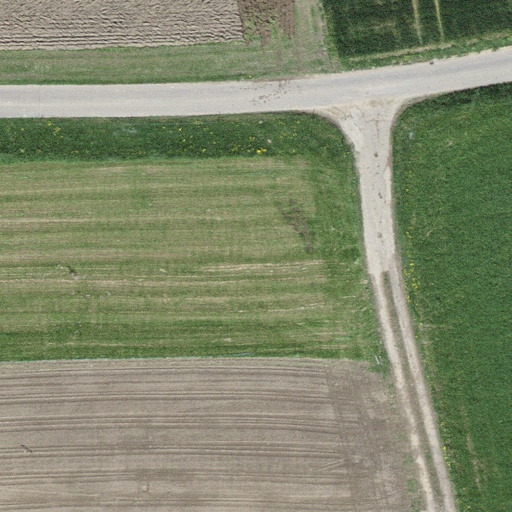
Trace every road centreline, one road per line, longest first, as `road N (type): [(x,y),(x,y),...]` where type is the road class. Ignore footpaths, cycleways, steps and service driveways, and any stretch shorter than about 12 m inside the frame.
road 1 (unclassified): [(511,68),(366,89),(0,98)]
road 2 (track): [(435,511),(377,248),(366,89)]
